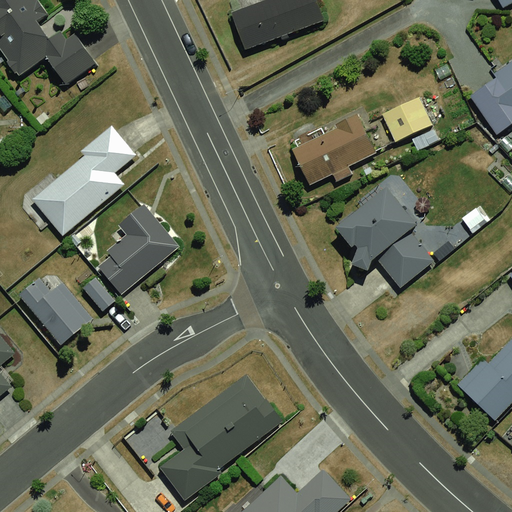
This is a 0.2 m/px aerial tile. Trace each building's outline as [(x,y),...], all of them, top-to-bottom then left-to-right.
[(0,0),(0,43),(19,76),(46,59),(62,85),(97,65),(80,37),(60,49),(30,0),(0,0)] [(317,0),(271,0),(231,14),(245,52),(327,25),(317,0)] [(511,0),(493,0),(498,9),(511,1),(511,0)] [(511,62),(469,89),(502,141),(511,134),(511,62)] [(419,96),(383,114),(399,146),(435,128),(419,96)] [(364,107),(288,138),(306,182),(382,149),(364,107)] [(97,146),(33,199),(63,236),(128,184),(97,146)] [(511,163),(502,154),(487,170),(505,189),(511,181),(511,163)] [(393,188),(334,228),(360,264),(371,260),(394,287),(430,258),(409,235),(422,224),(393,188)] [(480,203),(461,219),(476,236),(495,220),(480,203)] [(99,262),(118,288),(134,276),(174,248),(146,209),(122,226),(132,239),(99,262)] [(49,268),(17,294),(65,352),(97,326),(49,268)] [(102,280),(87,292),(105,315),(120,303),(102,280)] [(0,394),(13,384),(0,368),(0,367),(18,353),(0,331),(0,394)] [(511,335),(462,384),(492,415),(511,395),(511,335)] [(183,448),(157,469),(178,497),(280,419),(245,374),(170,431),(183,448)] [(280,476),(240,511),(326,511),(341,499),(316,472),(295,492),(280,476)]
